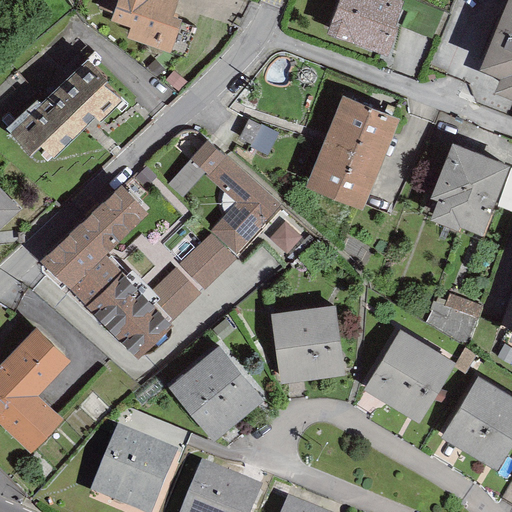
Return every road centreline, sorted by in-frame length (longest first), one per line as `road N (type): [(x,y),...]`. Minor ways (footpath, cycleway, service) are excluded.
road 1 (residential): [(0,282),(219,80),(261,26)]
road 2 (residential): [(261,26),(511,127)]
road 3 (unknown): [(16,267),(100,369)]
